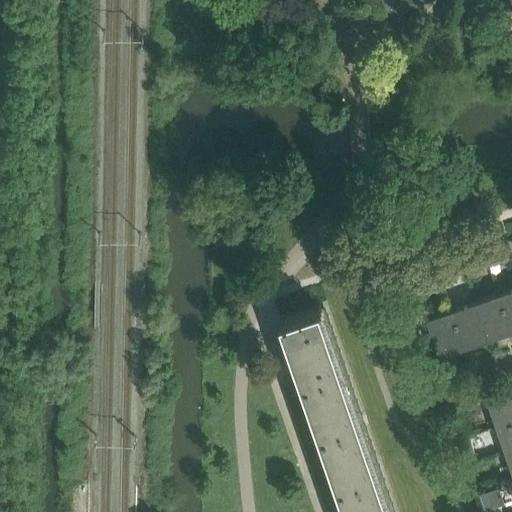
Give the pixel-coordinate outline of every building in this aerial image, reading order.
[(511,0),(501,4),(509,28),(511,27),(511,0)] [(498,32),(509,28),(501,4),(489,8),(498,32)] [(511,287),(499,292),(511,328),(511,287)] [(499,292),(476,300),(488,336),(511,328),(499,292)] [(476,300),(453,308),(466,344),(488,336),(476,300)] [(390,511),(320,305),(280,319),(289,345),(282,347),(286,360),(294,357),(346,511),(390,511)] [(440,353),(466,344),(453,308),(428,317),(440,353)] [(511,393),(490,401),(498,425),(511,420),(511,393)] [(511,420),(498,425),(506,449),(511,446),(511,420)] [(471,437),(460,440),(464,451),(474,447),(471,437)] [(487,507),(507,502),(502,485),(482,491),(487,507)]
